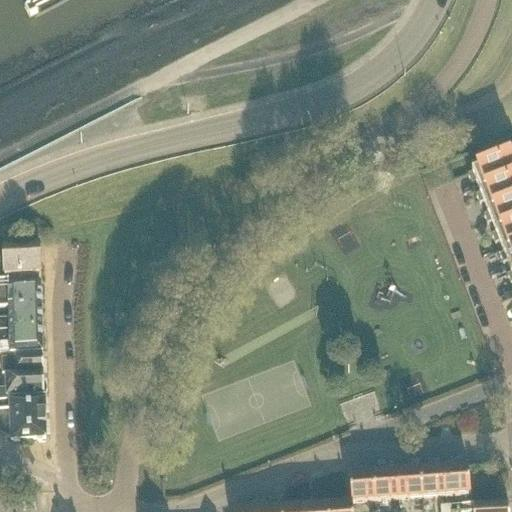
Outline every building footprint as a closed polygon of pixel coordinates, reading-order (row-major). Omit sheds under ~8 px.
[(476,185),(480,196),(511,183),(511,160),(468,177),(472,187),(476,185)] [(511,206),(511,183),(480,196),(476,198),(480,207),(484,205),(488,216),(511,206)] [(511,206),(488,216),(484,218),(488,227),(492,225),(496,236),(511,229),(511,206)] [(511,252),(511,229),(496,236),(492,238),(495,247),(499,245),(504,256),(511,252)] [(4,250),(5,278),(5,283),(35,281),(35,278),(41,278),(40,249),(4,250)] [(511,252),(504,256),(500,258),(503,266),(507,265),(511,276),(511,275),(511,252)] [(0,282),(0,309),(8,310),(42,309),(41,286),(36,286),(35,281),(5,283),(0,282)] [(0,332),(8,332),(42,332),(42,309),(8,310),(8,321),(0,321),(0,332)] [(0,332),(0,345),(9,345),(9,355),(43,354),(42,332),(8,332),(0,332)] [(0,397),(8,398),(44,397),(43,360),(15,360),(2,361),(3,377),(5,377),(6,390),(0,390),(0,397)] [(0,436),(11,442),(46,441),(45,401),(9,402),(10,412),(0,412),(0,436)] [(170,432),(181,436),(185,424),(173,421),(170,432)] [(445,470),(447,500),(471,498),(468,469),(445,470)] [(423,502),(447,500),(445,470),(421,472),(423,502)] [(399,503),(423,502),(421,472),(397,474),(399,503)] [(376,505),(399,503),(397,474),(373,475),(376,505)] [(353,511),(353,507),(376,505),(373,475),(350,477),(352,506),(328,507),(328,511),(353,511)]
